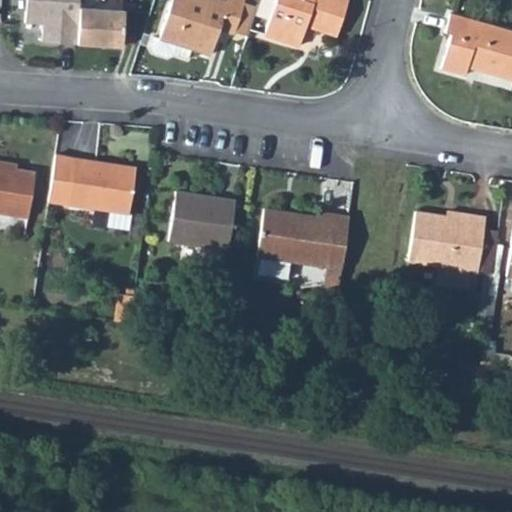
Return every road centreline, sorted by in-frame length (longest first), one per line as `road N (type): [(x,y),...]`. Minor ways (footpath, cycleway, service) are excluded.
road 1 (residential): [(0,90),(367,123)]
road 2 (residential): [(367,123),(511,148)]
road 3 (residential): [(367,123),(399,0)]
